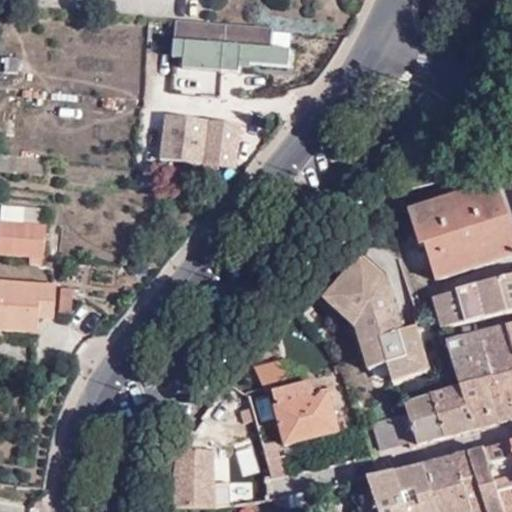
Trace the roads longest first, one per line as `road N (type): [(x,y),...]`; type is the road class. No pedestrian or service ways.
road 1 (secondary): [(374,35),(339,92),(88,412),(65,511)]
road 2 (residential): [(374,35),(422,63),(491,74)]
